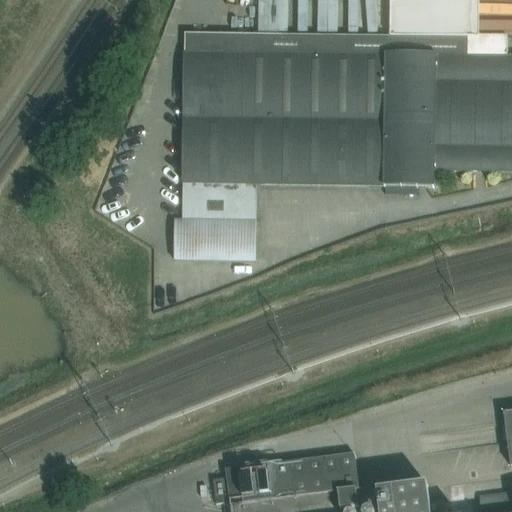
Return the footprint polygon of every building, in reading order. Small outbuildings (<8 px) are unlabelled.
[(511,0),(386,0),(386,38),(469,39),(470,4),(470,0),(511,0)] [(175,224),(174,264),(254,265),(255,212),(256,200),(256,187),(383,188),(383,189),(433,190),(434,173),(472,174),(483,174),(511,174),(511,71),(505,71),(505,59),(506,39),(469,39),(386,38),(184,35),(183,63),(181,224),(175,224)] [(94,68),(70,103),(82,111),(111,68),(99,60),(94,68)] [(119,212),(151,121),(133,115),(101,206),(119,212)] [(511,511),(511,414),(504,416),(511,469),(511,511),(429,511),(426,487),(377,493),(379,511),(511,511)] [(353,456),(348,457),(226,473),(226,472),(224,473),(229,507),(336,493),(338,511),(358,510),(355,491),(358,490),(353,456)] [(225,480),(212,482),(215,506),(228,505),(225,480)]
